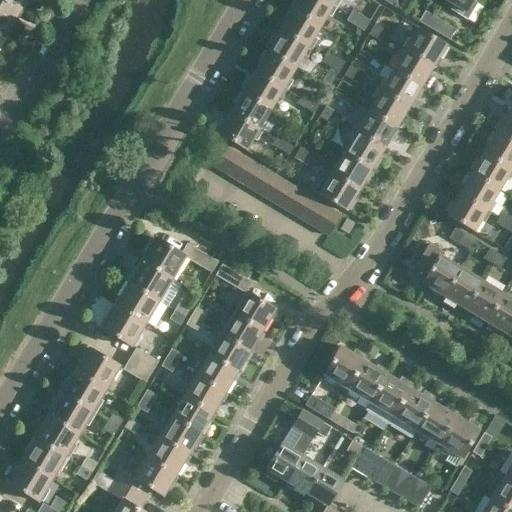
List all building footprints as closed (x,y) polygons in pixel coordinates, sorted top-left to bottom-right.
[(0,0),(0,29),(7,34),(22,9),(5,0),(0,0)] [(5,0),(22,9),(27,0),(5,0)] [(297,0),(292,9),(320,26),(327,15),(330,17),(336,8),(322,0),(297,0)] [(322,0),(336,8),(340,0),(322,0)] [(475,7),(471,4),(473,0),(445,0),(453,5),(449,11),(466,22),(475,7)] [(320,26),(292,9),(280,30),(311,49),(317,40),(313,38),(320,26)] [(352,10),(349,16),(346,21),(355,26),(361,15),(352,10)] [(428,28),(435,17),(426,11),(419,22),(428,28)] [(364,32),(370,20),(361,15),(355,26),(364,32)] [(449,40),(455,30),(456,29),(435,17),(428,28),(449,40)] [(375,23),(368,34),(377,40),(384,29),(375,23)] [(447,45),(418,28),(411,40),(407,38),(401,47),(433,67),(447,45)] [(393,34),(384,29),(377,40),(386,45),(393,34)] [(268,51),(296,68),(302,57),(306,59),(311,49),(280,30),(268,51)] [(393,70),(421,87),(433,67),(401,47),(396,56),(400,59),(393,70)] [(296,68),(268,51),(255,72),(286,90),(292,81),(289,79),(296,68)] [(328,51),(324,57),(321,62),(330,68),(337,56),(328,51)] [(339,73),(342,67),(346,62),(337,56),(330,68),(339,73)] [(343,76),(347,78),(352,81),(359,70),(350,64),(343,76)] [(361,86),(364,81),(368,75),(359,70),(352,81),(361,86)] [(421,87),(393,70),(386,81),(382,79),(377,88),(409,107),(421,87)] [(243,93),(271,109),(278,98),(280,100),(286,90),(255,72),(243,93)] [(368,111),(397,128),(409,107),(377,88),(371,98),(375,100),(368,111)] [(271,109),(243,93),(231,113),(261,132),(267,123),(264,121),(271,109)] [(312,98),(303,93),(296,104),(305,109),(312,98)] [(314,114),(317,109),(320,103),(312,98),(305,109),(314,114)] [(325,106),(321,112),(318,117),(327,122),(334,111),(325,106)] [(343,117),(334,111),(327,122),(336,128),(343,117)] [(397,128),(368,111),(361,122),(358,120),(352,130),(384,150),(397,128)] [(496,132),(511,142),(511,113),(508,112),(496,132)] [(246,152),(247,151),(253,140),(256,141),(261,132),(231,113),(218,136),(246,152)] [(343,153),(371,170),(384,150),(352,130),(347,139),(350,141),(343,153)] [(484,152),(511,169),(511,142),(496,132),(484,152)] [(280,150),(287,139),(278,134),(271,145),(280,150)] [(289,156),(296,145),(287,139),(280,150),(289,156)] [(215,168),(227,147),(217,141),(204,161),(215,168)] [(227,147),(215,168),(225,174),(237,153),(227,147)] [(300,148),(294,158),(302,164),(309,153),(300,148)] [(471,174),(499,191),(506,179),(509,181),(511,176),(511,169),(484,152),(471,174)] [(237,153),(225,174),(235,180),(248,159),(237,153)] [(311,169),(318,158),(309,153),(302,164),(311,169)] [(371,170),(343,153),(336,164),(332,161),(326,171),(359,191),(371,170)] [(248,159),(235,180),(246,186),(258,165),(248,159)] [(258,165),(246,186),(256,192),(268,171),(258,165)] [(278,178),(268,171),(256,192),(266,198),(278,178)] [(347,212),(348,210),(359,191),(326,171),(313,192),(347,212)] [(459,194),(490,213),(496,203),(493,202),(499,191),(471,174),(459,194)] [(289,184),(278,178),(266,198),(277,205),(289,184)] [(287,211),(299,190),(289,184),(277,205),(287,211)] [(297,217),(310,196),(299,190),(287,211),(297,217)] [(446,216),(474,233),(482,220),(485,222),(490,213),(459,194),(446,216)] [(310,196),(297,217),(308,223),(320,203),(310,196)] [(320,203),(308,223),(318,229),(330,209),(320,203)] [(328,236),(341,215),(330,209),(318,229),(328,236)] [(505,229),(511,218),(502,213),(495,223),(505,229)] [(471,252),(477,241),(455,227),(448,238),(471,252)] [(211,273),(219,261),(188,242),(181,254),(155,238),(141,261),(172,279),(185,257),(211,273)] [(415,266),(427,274),(421,284),(443,297),(460,268),(439,256),(441,252),(428,244),(415,266)] [(492,264),(498,253),(489,248),(483,259),(492,264)] [(498,253),(492,264),(501,269),(507,258),(498,253)] [(127,283),(158,302),(172,279),(141,261),(127,283)] [(222,263),(215,276),(245,294),(233,314),(262,331),(270,318),(273,320),(277,313),(274,312),(275,310),(247,293),(253,282),(222,263)] [(460,268),(443,297),(465,309),(482,281),(460,268)] [(482,281),(465,309),(486,322),(503,294),(482,281)] [(114,305),(145,324),(158,302),(127,283),(114,305)] [(511,298),(503,294),(486,322),(508,335),(511,327),(511,298)] [(173,311),(184,318),(190,308),(179,302),(173,311)] [(145,324),(114,305),(101,328),(132,346),(145,324)] [(190,316),(201,323),(207,313),(196,307),(190,316)] [(184,318),(173,311),(168,319),(180,326),(184,318)] [(220,335),(250,352),(258,339),(261,340),(265,334),(262,332),(262,331),(233,314),(220,335)] [(201,323),(190,316),(185,324),(196,331),(201,323)] [(208,355),(237,372),(245,359),(248,361),(252,354),(249,353),(250,352),(220,335),(208,355)] [(129,359),(151,373),(158,361),(135,347),(129,359)] [(347,390),(364,361),(341,347),(323,375),(347,390)] [(74,372),(105,391),(120,367),(89,348),(74,372)] [(166,357),(177,364),(182,355),(171,348),(166,357)] [(196,375),(225,393),(233,380),(236,381),(240,375),(237,373),(237,372),(208,355),(196,375)] [(177,364),(166,357),(161,366),(172,373),(177,364)] [(151,373),(129,359),(122,369),(145,383),(151,373)] [(347,390),(369,403),(387,374),(364,361),(347,390)] [(61,394),(92,412),(105,391),(74,372),(61,394)] [(399,382),(387,374),(369,403),(365,410),(389,425),(411,389),(412,386),(401,378),(399,382)] [(183,396),(213,414),(221,401),(223,402),(228,395),(225,394),(225,393),(196,375),(183,396)] [(141,399),(152,405),(158,396),(147,389),(141,399)] [(416,431),(433,402),(411,389),(389,425),(411,438),(415,431),(416,431)] [(47,417),(78,435),(92,412),(61,394),(47,417)] [(305,405),(329,420),(334,412),(335,409),(311,394),(305,405)] [(171,417),(200,434),(208,421),(211,423),(215,416),(212,414),(213,414),(183,396),(171,417)] [(152,405),(141,399),(136,407),(147,414),(152,405)] [(439,445),(457,417),(458,414),(447,407),(445,410),(433,402),(416,431),(439,445)] [(287,483),(303,456),(302,455),(316,432),(317,433),(320,429),(319,427),(322,422),(302,409),(292,425),(303,432),(292,449),(282,443),(265,470),(266,470),(263,475),(275,482),(278,477),(287,483)] [(107,421),(118,428),(124,418),(113,412),(107,421)] [(334,412),(329,420),(352,434),(357,426),(334,412)] [(34,438),(65,457),(78,435),(47,417),(34,438)] [(171,417),(158,437),(188,455),(196,441),(199,443),(204,437),(200,434),(171,417)] [(470,424),(457,417),(439,445),(462,459),(481,427),(472,421),(470,424)] [(140,425),(128,419),(123,428),(134,434),(140,425)] [(118,428),(107,421),(102,430),(114,436),(118,428)] [(325,437),(331,427),(322,422),(319,427),(320,429),(317,433),(325,437)] [(484,432),(472,452),(480,457),(492,437),(484,432)] [(146,458),(175,475),(183,462),(186,464),(191,457),(188,455),(158,437),(146,458)] [(21,461),(52,480),(65,457),(34,438),(21,461)] [(356,457),(363,446),(352,440),(346,451),(356,457)] [(368,478),(381,457),(363,446),(356,457),(350,467),(368,478)] [(303,456),(287,483),(307,495),(323,468),(303,456)] [(80,466),(91,473),(97,463),(86,457),(80,466)] [(381,457),(368,478),(385,488),(397,467),(381,457)] [(112,480),(145,500),(152,488),(163,496),(171,483),(174,484),(178,478),(175,476),(175,475),(146,458),(135,477),(119,468),(112,480)] [(4,480),(8,482),(7,483),(38,502),(52,480),(21,461),(16,469),(12,467),(4,480)] [(91,473),(80,466),(75,474),(87,481),(91,473)] [(457,478),(464,483),(471,471),(464,466),(457,478)] [(401,498),(414,477),(397,467),(385,488),(401,498)] [(323,468),(307,495),(326,506),(329,502),(343,480),(323,468)] [(490,498),(511,511),(511,480),(504,476),(490,498)] [(414,477),(401,498),(418,508),(431,487),(414,477)] [(464,483),(457,478),(449,491),(457,496),(464,483)] [(113,511),(143,511),(139,510),(145,500),(112,480),(105,491),(121,500),(113,511)] [(481,511),(511,511),(490,498),(481,511)] [(336,511),(339,508),(329,502),(326,506),(323,511),(336,511)] [(37,511),(57,511),(43,503),(37,511)]
